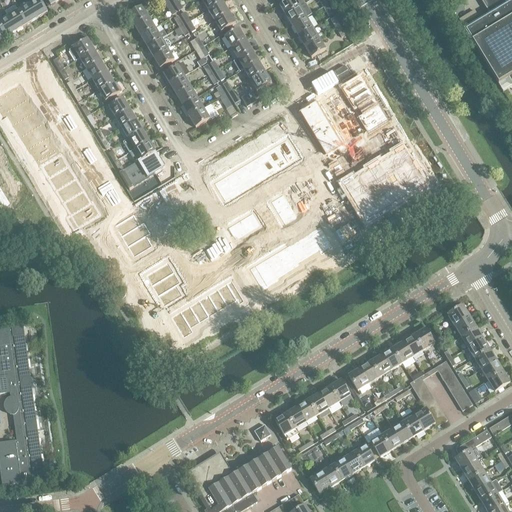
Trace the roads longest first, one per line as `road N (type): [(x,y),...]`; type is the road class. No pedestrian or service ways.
road 1 (tertiary): [(154,459),(475,266)]
road 2 (residential): [(194,162),(204,181),(202,203),(233,252),(245,257),(333,205),(331,177)]
road 3 (tertiary): [(508,237),(389,31)]
road 4 (residential): [(98,8),(194,162)]
